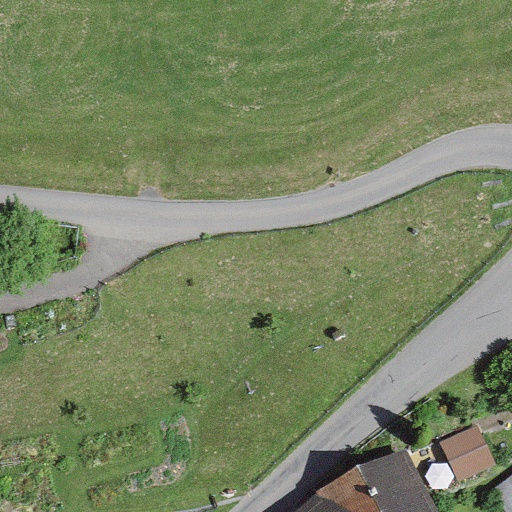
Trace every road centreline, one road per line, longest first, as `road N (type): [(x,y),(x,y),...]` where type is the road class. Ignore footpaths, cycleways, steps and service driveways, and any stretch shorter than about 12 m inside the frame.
road 1 (residential): [(0,201),(144,218),(288,213),(324,207),(463,150),(511,147)]
road 2 (residential): [(511,295),(407,378),(262,511)]
